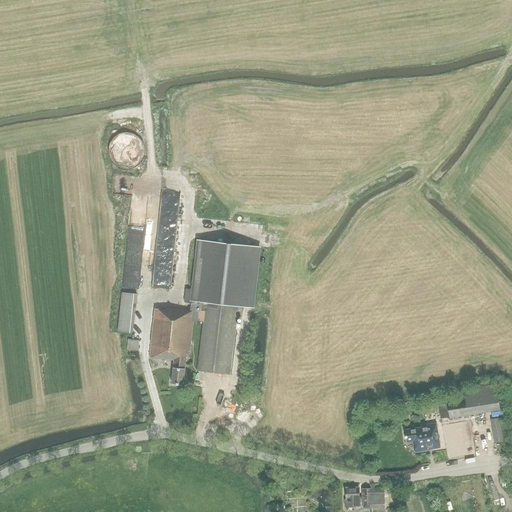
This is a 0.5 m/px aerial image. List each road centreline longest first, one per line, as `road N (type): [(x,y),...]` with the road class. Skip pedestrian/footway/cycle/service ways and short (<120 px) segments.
road 1 (unclassified): [(0,475),(62,452),(160,434),(372,479),(511,463)]
road 2 (track): [(150,295),(177,298),(189,183),(151,179),(144,89)]
